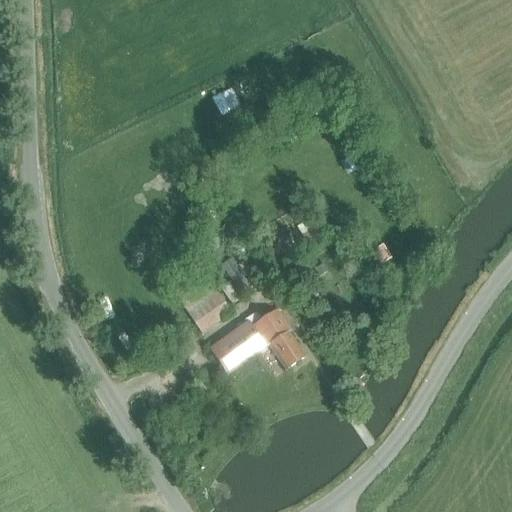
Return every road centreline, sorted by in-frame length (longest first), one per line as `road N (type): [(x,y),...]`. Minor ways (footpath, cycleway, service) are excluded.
road 1 (unclassified): [(183,511),(48,284),(38,243),(30,0)]
road 2 (unclassified): [(320,511),(404,436),(511,267)]
